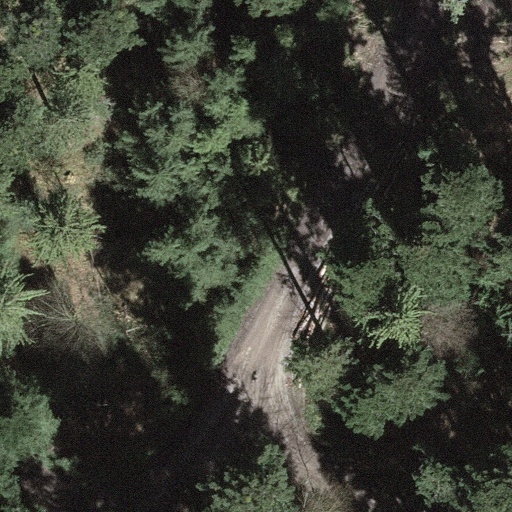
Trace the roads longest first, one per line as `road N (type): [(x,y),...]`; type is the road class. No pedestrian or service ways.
road 1 (track): [(195,442),(427,0)]
road 2 (track): [(195,442),(386,511)]
road 3 (track): [(0,453),(26,463),(110,464),(195,442)]
